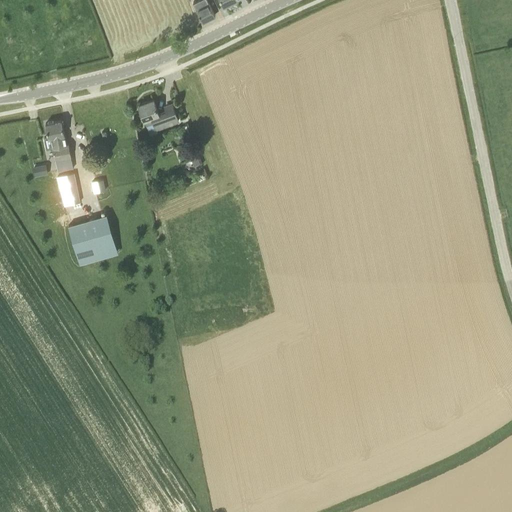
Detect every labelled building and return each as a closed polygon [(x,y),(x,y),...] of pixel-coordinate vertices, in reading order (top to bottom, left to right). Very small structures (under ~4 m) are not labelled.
[(200,0),(202,4),(196,7),(203,20),(215,14),(209,0),(200,0)] [(179,120),(174,108),(159,114),(154,99),(139,104),(147,125),(154,122),(156,128),(179,120)] [(55,159),(58,171),(73,167),(71,155),(69,143),(67,144),(64,134),(65,134),(62,120),(46,123),(49,137),(44,138),(46,150),(53,149),(55,159)] [(190,134),(187,125),(181,127),(184,136),(190,134)] [(200,163),(193,146),(187,148),(194,166),(200,163)] [(56,177),(64,206),(80,202),(74,172),(56,177)] [(106,215),(67,226),(75,255),(114,244),(106,215)]
